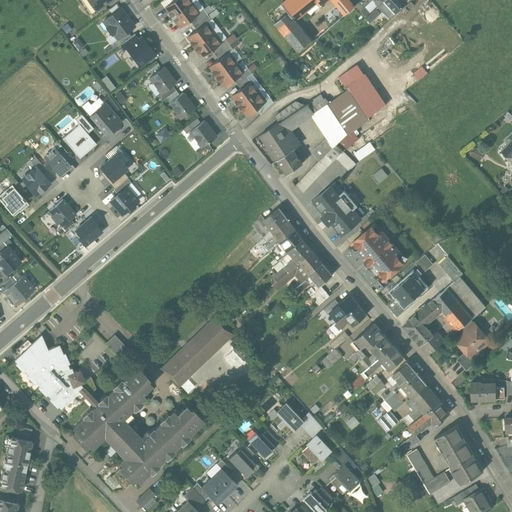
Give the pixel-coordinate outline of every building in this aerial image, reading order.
[(88,0),(96,11),(111,0),(88,0)] [(188,0),(173,0),(169,4),(165,7),(169,12),(167,13),(171,18),(191,3),(188,0)] [(299,16),(318,0),(317,0),(302,0),(287,13),(288,13),(266,31),(290,60),(312,41),(315,41),(326,32),(318,23),(306,33),(297,23),(301,19),(299,16)] [(354,7),(348,0),(340,0),(337,4),(342,10),(333,17),(336,23),(354,7)] [(371,14),(384,2),(381,0),(377,0),(365,11),(367,13),(369,12),(371,14)] [(408,1),(406,0),(386,0),(384,2),(388,7),(390,9),(388,11),(392,16),(408,1)] [(373,20),(388,7),(384,2),(371,14),(373,16),(371,18),(373,20)] [(184,24),(189,21),(190,21),(191,19),(198,13),(191,3),(171,18),(175,23),(176,22),(180,27),(184,24)] [(120,9),(104,21),(108,27),(107,28),(112,34),(113,33),(118,39),(127,32),(134,27),(120,9)] [(190,21),(189,21),(192,26),(207,15),(203,9),(198,13),(191,19),(190,21)] [(192,26),(196,30),(196,29),(198,29),(206,23),(206,24),(211,20),(207,15),(192,26)] [(194,48),(213,33),(206,24),(206,23),(198,29),(196,29),(196,30),(192,34),(188,37),(191,42),(190,43),(194,48)] [(131,37),(127,32),(118,39),(113,43),(116,47),(131,37)] [(211,51),(212,50),(213,49),(221,43),(220,42),(213,33),(194,48),(197,53),(199,52),(202,57),(207,54),(211,51)] [(134,34),(120,45),(124,51),(126,49),(138,40),(134,34)] [(142,37),(138,40),(126,49),(140,66),(155,55),(150,48),(149,49),(146,44),(147,44),(142,37)] [(214,55),(229,44),(225,39),(220,42),(221,43),(213,49),(212,50),(211,51),(214,55)] [(220,58),(228,52),(228,53),(233,50),(229,44),(214,55),(217,59),(218,58),(220,58)] [(216,77),(235,62),(228,53),(228,52),(220,58),(218,58),(217,59),(214,63),(209,66),(213,71),(212,72),(216,77)] [(235,78),(242,72),(242,71),(235,62),(216,77),(219,82),(220,81),(224,86),(228,82),(233,80),(234,79),(235,78)] [(329,103),(348,133),(367,119),(366,118),(386,106),(365,72),(357,64),(339,77),(348,91),(329,103)] [(172,86),(175,83),(163,67),(149,78),(161,94),(172,86)] [(236,85),(246,77),(251,74),(247,68),(242,71),(242,72),(235,78),(234,79),(233,80),(236,85)] [(242,88),(250,82),(246,77),(236,85),(240,89),(241,88),(242,88)] [(238,107),(257,92),(250,82),(242,88),(241,88),(240,89),(236,93),(232,96),(235,101),(234,102),(238,107)] [(176,91),(172,86),(161,94),(158,96),(161,101),(166,98),(176,91)] [(179,95),(176,91),(166,98),(170,103),(179,95)] [(242,112),(243,111),(246,116),(251,113),(256,110),(257,109),(257,108),(265,102),(265,101),(257,92),(238,107),(242,112)] [(179,95),(170,103),(169,103),(180,119),(194,108),(183,93),(179,95)] [(256,110),(259,115),(273,102),(269,98),(265,101),(265,102),(257,108),(257,109),(256,110)] [(96,112),(91,117),(106,134),(111,129),(112,130),(121,123),(105,103),(95,111),(96,112)] [(312,114),(327,139),(333,147),(336,144),(348,133),(329,103),(314,113),(312,114)] [(261,134),(278,160),(293,150),(296,148),(286,132),(312,114),(314,113),(308,104),(261,134)] [(182,129),(186,134),(189,132),(200,123),(197,118),(182,129)] [(200,123),(189,132),(201,148),(216,137),(204,121),(200,123)] [(79,125),(62,139),(79,159),(96,144),(79,125)] [(160,142),(170,134),(163,126),(154,134),(160,142)] [(312,153),(319,161),(325,155),(333,147),(327,139),(312,153)] [(325,155),(333,162),(336,159),(343,151),(336,144),(325,155)] [(356,154),(360,159),(374,149),(371,144),(356,154)] [(511,146),(509,144),(502,151),(511,161),(511,146)] [(470,156),(480,161),(485,151),(475,147),(470,156)] [(59,176),(70,166),(55,148),(44,158),(59,176)] [(293,150),(278,160),(287,174),(302,164),(293,150)] [(343,151),(336,159),(349,172),(357,164),(343,151)] [(128,169),(115,154),(99,168),(112,182),(128,169)] [(302,193),(333,162),(325,155),(319,161),(295,186),(302,193)] [(36,196),(50,184),(36,167),(22,179),(36,196)] [(387,177),(380,170),(373,176),(379,183),(387,177)] [(22,198),(12,185),(0,195),(0,200),(13,216),(19,211),(20,212),(28,205),(24,200),(23,200),(21,198),(22,198)] [(358,221),(361,218),(353,209),(357,206),(344,190),(339,195),(331,186),(313,201),(324,214),(322,216),(329,224),(331,222),(342,235),(358,221)] [(138,201),(126,187),(110,201),(121,215),(138,201)] [(75,215),(62,199),(49,211),(53,215),(51,217),(56,223),(58,222),(62,226),(75,215)] [(271,229),(286,218),(279,208),(265,219),(271,229)] [(358,221),(362,225),(376,214),(372,209),(361,218),(358,221)] [(97,223),(91,217),(75,231),(80,236),(78,238),(85,246),(102,232),(95,224),(97,223)] [(280,241),(295,230),(286,218),(271,229),(277,237),(280,241)] [(359,228),(363,233),(375,223),(371,219),(359,228)] [(363,233),(352,243),(383,279),(406,260),(375,223),(363,233)] [(289,252),(304,241),(302,239),(295,230),(280,241),(285,248),(287,250),(289,252)] [(271,248),(280,241),(277,237),(273,241),(271,239),(265,244),(266,246),(268,245),(271,248)] [(0,252),(7,247),(11,243),(8,238),(0,244),(0,252)] [(285,248),(280,241),(271,248),(273,252),(272,253),(274,255),(280,251),(281,251),(285,248)] [(299,263),(312,251),(304,241),(289,252),(294,258),(298,263),(299,263)] [(20,262),(7,247),(0,252),(0,269),(5,275),(20,262)] [(303,282),(324,264),(312,251),(299,263),(302,266),(301,269),(295,275),(302,283),(303,282)] [(423,273),(433,265),(425,255),(415,264),(423,273)] [(298,263),(294,258),(273,277),(277,282),(298,263)] [(286,262),(282,258),(277,263),(280,267),(286,262)] [(302,266),(299,263),(298,263),(277,282),(274,285),(278,289),(295,275),(301,269),(302,266)] [(319,286),(332,275),(324,264),(303,282),(307,287),(312,282),(314,284),(316,283),(319,286)] [(428,287),(413,270),(389,291),(404,308),(428,287)] [(3,284),(7,289),(21,277),(17,273),(3,284)] [(34,290),(22,276),(21,277),(7,289),(4,291),(16,305),(34,290)] [(297,295),(307,287),(303,282),(302,283),(295,288),(297,290),(295,292),(297,295)] [(451,319),(459,329),(461,327),(472,319),(473,318),(447,289),(434,300),(443,311),(451,320),(451,319)] [(344,315),(357,304),(350,295),(330,312),(338,321),(344,315)] [(412,336),(425,326),(436,316),(443,311),(434,300),(403,325),(412,336)] [(357,304),(344,315),(353,326),(367,315),(357,304)] [(451,320),(443,311),(436,316),(444,325),(444,326),(451,320)] [(216,316),(161,368),(178,387),(230,338),(223,331),(227,328),(216,316)] [(451,320),(444,326),(444,325),(443,326),(452,335),(459,329),(451,319),(451,320)] [(472,319),(461,327),(465,332),(475,324),(472,319)] [(336,322),(329,328),(335,335),(342,329),(336,322)] [(371,346),(383,335),(374,323),(353,341),(359,349),(367,342),(371,346)] [(476,323),(475,324),(465,332),(456,340),(466,352),(471,358),(491,342),(476,323)] [(433,335),(425,326),(412,336),(421,345),(433,335)] [(433,336),(421,346),(428,355),(445,341),(437,332),(433,335),(433,336)] [(343,333),(330,343),(335,348),(339,345),(346,355),(354,348),(343,333)] [(100,399),(97,402),(90,394),(96,388),(90,377),(84,380),(79,369),(73,372),(71,368),(69,368),(67,364),(69,363),(64,353),(63,354),(59,345),(47,350),(41,335),(14,360),(17,362),(15,364),(23,372),(24,370),(28,374),(27,376),(34,383),(36,382),(39,386),(38,387),(45,395),(47,394),(50,397),(49,399),(57,407),(58,405),(67,415),(86,398),(95,407),(91,410),(90,408),(87,411),(84,413),(85,413),(82,416),(83,418),(75,426),(73,428),(76,431),(72,434),(85,448),(88,444),(91,447),(93,445),(94,446),(104,436),(112,445),(111,446),(115,450),(117,448),(126,456),(120,462),(123,465),(110,477),(123,490),(135,478),(138,482),(153,468),(156,471),(164,463),(161,460),(164,457),(166,459),(175,451),(173,449),(179,443),(181,445),(190,436),(188,435),(203,420),(191,409),(190,410),(185,406),(176,415),(173,411),(169,415),(167,413),(164,416),(162,418),(159,421),(161,423),(154,429),(152,427),(148,431),(147,430),(140,437),(125,422),(132,415),(129,412),(132,408),(134,410),(137,407),(139,405),(142,402),(141,401),(145,397),(141,393),(151,385),(146,380),(148,378),(140,370),(137,367),(135,369),(122,381),(120,379),(117,382),(115,384),(112,387),(114,389),(107,395),(105,394),(102,397),(102,396),(100,399)] [(114,335),(106,343),(119,356),(127,348),(114,335)] [(380,357),(393,346),(383,335),(371,346),(368,348),(372,352),(374,351),(376,353),(380,357)] [(384,362),(390,370),(404,358),(393,346),(380,357),(375,361),(372,364),(366,369),(363,372),(367,377),(384,362)] [(335,349),(326,357),(332,364),(341,357),(335,349)] [(476,364),(471,358),(466,352),(457,360),(466,371),(476,364)] [(375,361),(380,357),(376,353),(371,357),(375,361)] [(366,369),(372,364),(365,356),(360,361),(366,369)] [(403,385),(416,373),(407,362),(393,374),(403,385)] [(408,404),(428,386),(416,373),(403,385),(387,398),(395,407),(404,399),(408,404)] [(366,385),(370,390),(380,381),(376,376),(366,385)] [(471,383),(471,400),(504,399),(504,388),(496,388),(496,386),(481,386),(481,383),(471,383)] [(425,413),(440,402),(428,386),(408,404),(413,410),(410,413),(416,420),(425,413)] [(295,431),(300,425),(305,421),(302,419),(286,402),(277,411),(279,414),(272,419),(287,434),(293,428),(295,431)] [(440,402),(425,413),(430,420),(434,425),(449,414),(440,402)] [(377,420),(382,426),(394,415),(389,409),(377,420)] [(300,425),(304,429),(315,419),(309,412),(302,419),(305,421),(300,425)] [(430,420),(425,413),(416,420),(408,427),(414,435),(426,426),(425,425),(430,420)] [(351,428),(359,422),(354,415),(346,422),(351,428)] [(394,415),(382,426),(387,432),(399,421),(394,415)] [(315,419),(304,429),(312,438),(316,434),(317,434),(323,428),(315,419)] [(17,438),(29,441),(32,429),(20,426),(17,438)] [(434,439),(444,455),(466,442),(457,426),(434,439)] [(263,434),(272,444),(277,440),(267,430),(263,434)] [(248,440),(265,458),(272,451),(270,449),(274,446),(272,444),(263,434),(261,433),(258,436),(255,433),(248,440)] [(316,434),(312,438),(307,443),(309,445),(303,451),(314,463),(320,457),(323,460),(332,450),(317,434),(316,434)] [(31,441),(29,441),(17,438),(11,436),(9,444),(7,444),(6,451),(7,451),(6,459),(4,458),(3,463),(5,463),(3,471),(2,470),(0,477),(1,477),(0,483),(0,485),(20,490),(31,441)] [(240,449),(249,458),(253,454),(241,441),(236,445),(240,449)] [(444,455),(452,469),(474,455),(466,442),(444,455)] [(228,458),(245,476),(253,469),(251,468),(255,465),(249,458),(240,449),(237,453),(235,451),(228,458)] [(416,471),(426,465),(417,449),(407,456),(416,471)] [(343,451),(332,461),(340,469),(345,464),(348,467),(353,462),(343,451)] [(474,455),(452,469),(461,484),(484,471),(474,455)] [(221,468),(229,477),(233,473),(221,460),(216,464),(221,469),(221,468)] [(345,464),(340,469),(334,474),(336,476),(331,481),(342,494),(348,488),(350,490),(360,481),(348,467),(345,464)] [(424,485),(434,479),(426,465),(416,471),(424,485)] [(211,478),(227,495),(237,485),(232,480),(229,477),(221,468),(221,469),(211,478)] [(424,485),(430,495),(451,482),(445,473),(434,479),(424,485)] [(201,488),(209,496),(212,499),(217,504),(227,495),(211,478),(201,487),(201,488)] [(192,487),(205,500),(205,501),(209,496),(201,488),(201,487),(197,483),(192,487)] [(463,502),(465,501),(464,499),(480,490),(476,484),(452,498),(457,506),(463,502)] [(321,486),(317,491),(328,503),(332,498),(321,486)] [(181,495),(187,501),(187,500),(195,508),(196,507),(197,508),(205,500),(192,487),(183,496),(182,494),(181,495)] [(149,489),(136,501),(141,507),(154,494),(149,489)] [(465,501),(463,502),(469,511),(486,511),(493,508),(482,489),(480,490),(464,499),(465,501)] [(311,491),(303,498),(316,511),(323,511),(327,509),(326,507),(329,504),(328,503),(317,491),(316,490),(312,493),(311,491)] [(152,498),(142,507),(146,511),(156,502),(152,498)] [(15,511),(18,503),(0,499),(0,511),(15,511)] [(176,511),(177,511),(198,511),(195,508),(187,500),(187,501),(176,511)]
